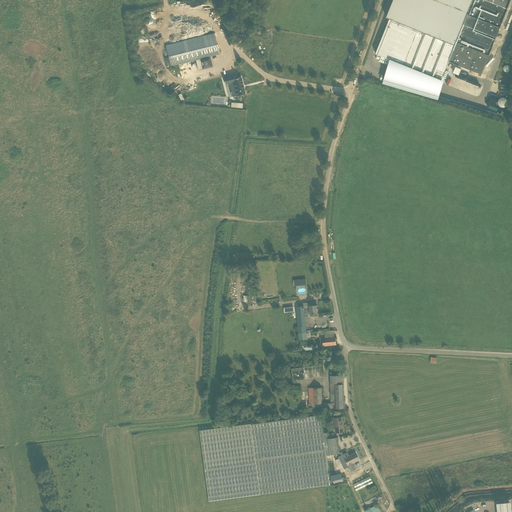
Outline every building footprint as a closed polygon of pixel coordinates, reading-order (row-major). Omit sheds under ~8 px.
[(393,0),(386,16),(390,18),(376,53),(389,59),(387,66),(441,81),(442,79),(449,61),(482,74),(511,0),(393,0)] [(165,45),(170,66),(200,59),(202,69),(212,66),(209,56),(219,54),(214,33),(175,43),(175,44),(171,45),(170,44),(165,45)] [(456,66),(453,72),(460,74),(462,68),(456,66)] [(225,84),(229,83),(233,82),(236,96),(245,94),(241,77),(237,78),(236,74),(223,77),(225,84)] [(446,85),(473,94),(477,83),(450,74),(446,85)] [(510,94),(510,84),(501,84),(500,94),(510,94)] [(500,96),(498,104),(507,107),(510,99),(500,96)] [(487,97),(485,102),(494,106),(496,101),(487,97)] [(303,248),(311,248),(311,238),(304,238),(303,248)] [(260,301),(259,290),(256,290),(257,293),(256,293),(256,294),(253,295),(251,295),(252,302),(254,301),(260,301)] [(317,304),(304,306),(296,307),(298,326),(297,326),(298,333),(306,332),(305,325),(306,325),(305,314),(317,313),(317,304)] [(333,330),(328,331),(325,331),(325,334),(324,334),(325,337),(322,338),(323,345),(336,344),(335,337),(334,337),(334,333),(333,330)] [(293,379),(304,379),(304,368),(293,368),(293,379)] [(335,408),(344,408),(343,375),(330,376),(331,402),(322,403),(322,387),(309,388),(309,403),(308,403),(308,407),(322,407),(322,409),(335,408)] [(301,386),(293,386),(293,395),(301,395),(301,386)] [(342,416),(333,418),(335,432),(336,432),(337,434),(340,433),(340,432),(344,431),(343,421),(342,416)] [(327,433),(329,454),(341,453),(339,437),(335,437),(334,433),(327,433)] [(347,452),(338,457),(344,469),(349,466),(351,471),(355,469),(353,463),(359,460),(355,452),(349,456),(347,452)] [(371,477),(353,484),(356,490),(373,483),(371,477)] [(511,511),(511,507),(511,501),(497,502),(497,511),(511,511)]
